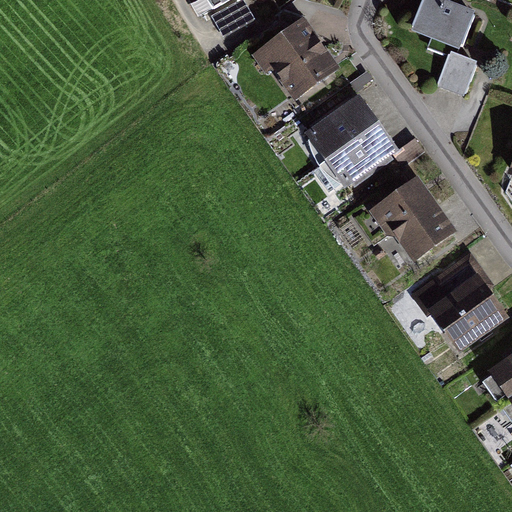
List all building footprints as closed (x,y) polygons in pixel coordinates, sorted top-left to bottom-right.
[(252,0),(209,0),(222,20),(253,1),(252,0)] [(485,22),(425,0),(424,0),(412,34),(471,57),(485,22)] [(304,24),(256,56),(291,107),(339,75),(304,24)] [(480,75),(447,62),(436,91),(469,104),(480,75)] [(378,132),(358,103),(307,138),(327,167),(378,132)] [(397,161),(378,132),(327,167),(346,196),(397,161)] [(381,218),(414,268),(455,240),(423,191),(381,218)] [(421,299),(460,357),(510,324),(471,265),(421,299)] [(511,405),(511,364),(491,378),(511,407),(511,405)]
